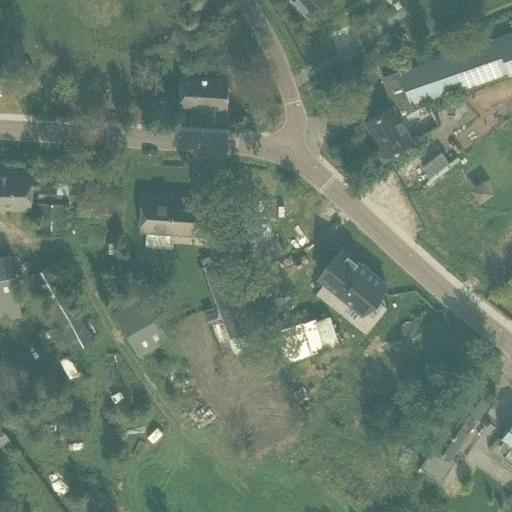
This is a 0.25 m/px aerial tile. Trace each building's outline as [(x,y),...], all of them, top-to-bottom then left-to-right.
[(295,0),(309,15),(325,0),(295,0)] [(412,141),(399,118),(414,111),(412,105),(507,71),(509,75),(511,74),(511,31),(400,71),(407,90),(389,97),(392,106),(366,120),(385,155),(412,141)] [(5,32),(0,33),(0,51),(8,69),(27,61),(17,38),(9,41),(5,32)] [(229,80),(181,77),(180,104),(228,106),(229,80)] [(0,209),(29,209),(29,171),(0,171),(0,209)] [(37,185),(36,201),(76,203),(76,214),(114,216),(116,189),(67,186),(66,187),(37,185)] [(141,229),(147,230),(146,245),(170,246),(171,232),(204,234),(207,201),(143,197),(141,229)] [(64,235),(65,204),(36,204),(36,235),(64,235)] [(346,253),(341,248),(316,274),(321,278),(310,289),(335,313),(345,302),(357,313),(382,287),(356,262),(356,261),(355,261),(347,254),(348,254),(347,253),(346,253)] [(9,254),(0,255),(0,319),(21,316),(9,254)] [(236,261),(206,272),(231,339),(261,328),(236,261)] [(51,263),(29,276),(71,351),(93,339),(51,263)] [(172,339),(147,294),(114,312),(140,357),(172,339)] [(327,316),(273,335),(283,364),(337,345),(327,316)] [(62,342),(54,326),(38,334),(46,350),(62,342)] [(432,450),(448,461),(488,402),(472,391),(432,450)] [(511,421),(501,437),(511,445),(511,421)]
